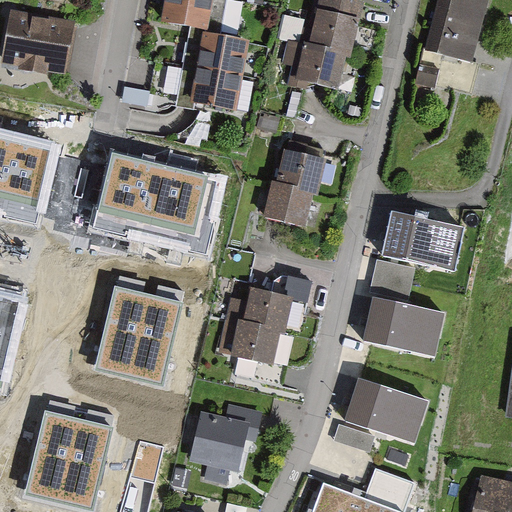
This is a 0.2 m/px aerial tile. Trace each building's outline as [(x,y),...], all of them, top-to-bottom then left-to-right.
[(166,0),(163,23),(224,33),(229,0),(166,0)] [(364,4),(346,0),(322,0),(311,47),(290,42),(285,64),(293,66),(288,86),(308,91),(310,83),(340,90),(348,58),(352,59),(364,4)] [(501,0),(451,0),(441,53),(489,62),(501,0)] [(90,28),(18,18),(11,66),(83,77),(90,28)] [(250,41),(203,33),(191,104),(249,114),(255,82),(243,80),(250,41)] [(0,208),(36,217),(51,152),(0,140),(0,208)] [(328,160),(285,150),(280,169),(277,169),(265,217),(307,227),(314,196),(319,197),(328,160)] [(206,247),(221,182),(115,158),(100,222),(206,247)] [(394,213),(384,258),(455,273),(465,228),(394,213)] [(371,294),(409,302),(416,268),(379,260),(371,294)] [(118,287),(99,366),(131,374),(150,295),(118,287)] [(295,298),(252,289),(245,321),(239,320),(231,356),(275,365),(281,334),(287,335),(295,298)] [(150,295),(131,374),(164,381),(183,303),(150,295)] [(375,296),(366,342),(437,357),(447,312),(375,296)] [(0,301),(0,385),(1,385),(20,306),(0,301)] [(360,380),(346,424),(415,446),(429,401),(360,380)] [(232,424),(211,420),(201,466),(213,469),(209,489),(236,495),(241,474),(253,476),(266,417),(235,411),(232,424)] [(47,412),(29,491),(61,499),(80,420),(47,412)] [(80,420),(61,499),(94,507),(113,428),(80,420)] [(341,425),(335,442),(371,454),(376,437),(341,425)] [(404,511),(415,485),(376,470),(366,499),(323,483),(312,511),(404,511)] [(511,511),(511,482),(482,475),(473,511),(511,511)]
